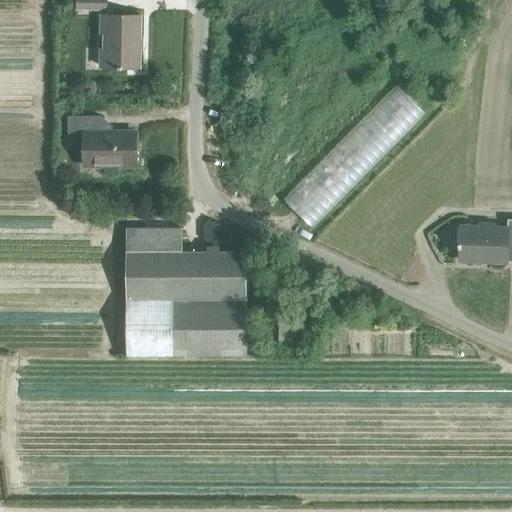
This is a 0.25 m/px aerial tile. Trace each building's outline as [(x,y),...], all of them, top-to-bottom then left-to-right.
[(109,11),(109,0),(80,0),(80,10),(109,11)] [(135,49),(135,38),(139,38),(139,15),(102,15),(102,33),(106,33),(106,49),(102,49),(102,67),(118,67),(118,69),(123,69),(123,67),(139,67),(139,49),(135,49)] [(397,83),(285,197),(312,224),(425,110),(397,83)] [(96,116),(68,116),(68,143),(86,143),(87,166),(134,166),(134,132),(96,132),(96,116)] [(459,260),(463,260),(478,260),(478,257),(488,257),(488,261),(507,262),(507,258),(511,257),(511,219),(508,219),(507,229),(460,227),(460,243),(459,243),(458,248),(460,248),(459,260)] [(182,227),(126,227),(127,356),(247,356),(246,251),(183,251),(182,227)] [(260,339),(289,339),(289,301),(272,301),(271,310),(261,310),(261,318),(256,318),(256,335),(260,335),(260,339)] [(248,355),(258,356),(258,345),(248,345),(248,355)]
